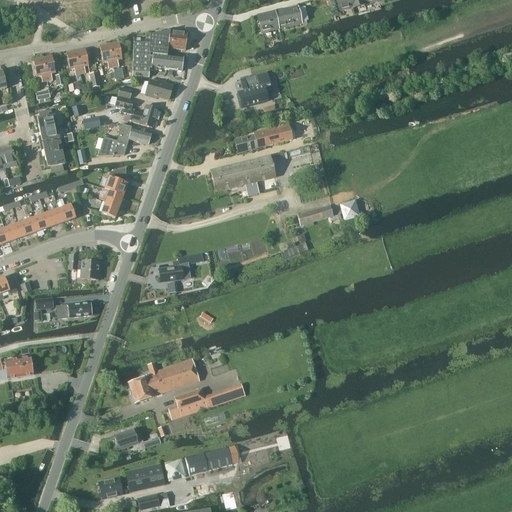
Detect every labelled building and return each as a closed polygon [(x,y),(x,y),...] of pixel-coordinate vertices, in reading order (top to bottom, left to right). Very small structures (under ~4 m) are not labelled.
[(368,4),(380,1),(380,0),(337,0),(340,11),(353,8),(353,9),(368,5),(368,4)] [(261,34),(302,25),(298,7),(257,16),(261,34)] [(169,32),(158,35),(150,36),(150,41),(150,50),(150,54),(167,56),(168,49),(169,33),(169,32)] [(169,33),(168,49),(185,51),(187,37),(185,34),(169,33)] [(133,59),(132,68),(132,78),(149,78),(149,70),(149,69),(149,62),(149,60),(150,54),(150,50),(150,41),(133,41),(133,50),(133,59)] [(109,45),(114,68),(118,67),(117,61),(122,60),(118,43),(109,45)] [(114,68),(109,45),(100,47),(103,64),(107,63),(109,69),(114,68)] [(76,52),(81,75),(85,74),(84,68),(88,67),(85,50),(76,52)] [(81,75),(76,52),(66,54),(70,70),(74,70),(76,76),(81,75)] [(162,70),(165,70),(182,72),(183,58),(167,56),(150,54),(149,60),(149,62),(149,69),(149,70),(151,70),(162,71),(162,70)] [(42,59),(47,82),(52,81),(51,74),(55,73),(52,57),(42,59)] [(47,82),(42,59),(33,61),(37,77),(41,77),(42,83),(47,82)] [(115,72),(117,80),(123,78),(121,70),(115,72)] [(242,92),(237,93),(241,109),(246,107),(268,102),(266,94),(272,92),(267,73),(240,80),(242,89),(246,88),(247,91),(242,92)] [(99,87),(97,74),(89,75),(92,88),(99,87)] [(64,85),(62,75),(54,77),(57,87),(64,85)] [(169,101),(172,87),(165,85),(165,83),(158,81),(158,83),(149,81),(145,96),(153,98),(153,96),(169,101)] [(120,88),(117,97),(129,100),(131,92),(120,88)] [(49,92),(36,95),(37,101),(50,98),(49,92)] [(117,97),(114,107),(123,110),(130,112),(131,110),(133,102),(117,97)] [(123,110),(122,113),(133,116),(131,123),(153,129),(158,110),(145,106),(143,114),(134,112),(134,111),(131,110),(130,112),(123,110)] [(51,111),(39,113),(40,119),(34,120),(36,126),(38,126),(39,131),(57,128),(57,127),(54,116),(52,117),(51,111)] [(99,118),(83,120),(84,130),(100,127),(99,118)] [(148,145),(151,133),(122,125),(117,142),(104,138),(98,157),(124,156),(129,140),(148,145)] [(238,154),(292,140),(288,125),(253,134),(254,136),(234,141),(238,154)] [(57,128),(39,131),(41,137),(38,138),(39,143),(59,139),(57,128),(60,127),(57,127),(57,128)] [(62,153),(60,142),(40,146),(41,152),(43,151),(45,157),(62,153)] [(5,170),(16,166),(11,149),(5,151),(5,152),(1,153),(0,153),(5,170)] [(52,173),(63,171),(62,165),(65,164),(62,153),(66,153),(66,152),(62,153),(45,157),(46,162),(43,163),(45,169),(50,167),(52,173)] [(239,164),(244,186),(245,186),(248,197),(260,194),(257,183),(276,178),(271,157),(239,164)] [(244,186),(239,164),(211,171),(216,193),(244,186)] [(110,191),(124,196),(128,185),(123,183),(125,176),(124,170),(126,169),(111,173),(105,190),(110,191)] [(21,184),(20,178),(19,177),(8,180),(10,187),(21,184)] [(81,181),(70,184),(72,189),(84,185),(82,180),(81,181)] [(70,184),(58,189),(60,193),(72,189),(70,184)] [(124,196),(110,191),(102,214),(115,219),(124,196)] [(59,210),(63,223),(75,219),(70,206),(59,210)] [(300,226),(333,216),(330,206),(297,216),(300,226)] [(43,215),(48,229),(63,223),(59,210),(43,215)] [(48,229),(43,215),(32,220),(36,233),(48,229)] [(16,225),(21,239),(36,233),(32,220),(16,225)] [(21,239),(16,225),(4,229),(9,243),(21,239)] [(0,246),(9,243),(4,229),(0,230),(0,246)] [(279,254),(283,264),(309,254),(305,245),(279,254)] [(201,254),(178,259),(178,262),(179,265),(180,267),(188,265),(189,265),(203,262),(201,254)] [(98,281),(99,263),(82,262),(77,262),(78,257),(69,256),(68,270),(77,271),(81,271),(81,280),(98,281)] [(174,269),(159,270),(160,280),(168,279),(168,282),(173,281),(190,279),(188,265),(180,267),(179,265),(178,262),(173,262),(174,269)] [(0,279),(0,295),(9,292),(10,296),(17,293),(12,280),(5,283),(4,278),(0,279)] [(24,294),(30,292),(28,285),(21,287),(24,294)] [(38,310),(54,309),(53,299),(37,300),(38,310)] [(69,319),(92,317),(90,304),(68,306),(57,308),(58,320),(69,319)] [(0,380),(8,379),(32,376),(29,358),(5,362),(6,363),(0,364),(0,362),(0,380)] [(158,372),(155,364),(148,366),(151,375),(147,376),(148,378),(129,384),(135,404),(155,397),(154,397),(199,382),(192,361),(158,372)] [(204,398),(201,390),(175,399),(178,407),(168,410),(172,421),(225,403),(222,392),(204,398)] [(138,443),(142,442),(140,435),(136,436),(134,430),(115,437),(119,450),(138,444),(138,443)] [(143,443),(145,450),(161,444),(159,438),(143,443)] [(189,476),(225,467),(232,465),(228,448),(185,459),(189,476)] [(169,484),(187,479),(183,460),(165,464),(169,484)] [(130,494),(165,486),(160,465),(125,473),(127,481),(119,483),(119,480),(99,484),(102,500),(122,496),(121,492),(129,490),(130,494)] [(140,511),(159,507),(156,496),(137,500),(140,511)]
